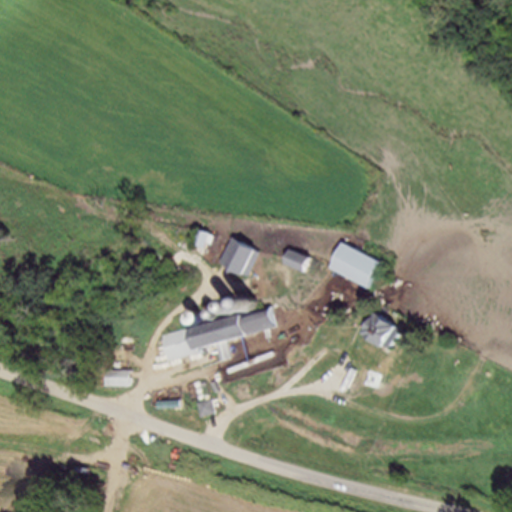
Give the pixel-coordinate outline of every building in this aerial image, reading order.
[(200,243),(205,227),(218,232),(213,247),(200,243)] [(239,235),(228,260),(255,273),(266,248),(239,235)] [(334,267),(345,243),(388,264),(377,288),(334,267)] [(297,248),(292,262),(315,270),(320,256),(297,248)] [(166,334),(173,357),(219,344),(224,361),(236,358),(231,342),(290,325),(283,301),(166,334)] [(385,311),(370,333),(393,349),(408,327),(385,311)] [(135,369),(135,385),(110,385),(109,369),(135,369)] [(199,401),(202,416),(218,412),(215,397),(199,401)]
